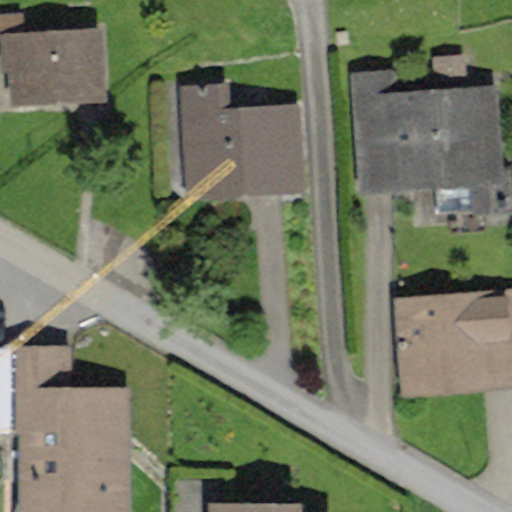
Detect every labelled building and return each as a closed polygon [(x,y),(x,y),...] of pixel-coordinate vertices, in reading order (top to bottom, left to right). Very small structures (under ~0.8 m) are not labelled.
[(22,21),(0,21),(0,45),(1,45),(2,82),(12,82),(12,114),(107,112),(105,43),(22,45),(22,21)] [(179,90),(186,208),(303,201),(297,118),(230,122),(228,87),(179,90)] [(497,95),(377,100),(381,197),(501,193),(497,95)] [(511,296),(411,300),(415,396),(511,391),(511,296)] [(29,397),(71,397),(71,354),(1,354),(1,397),(29,397)] [(71,397),(29,397),(26,511),(130,511),(133,399),(71,397)]
